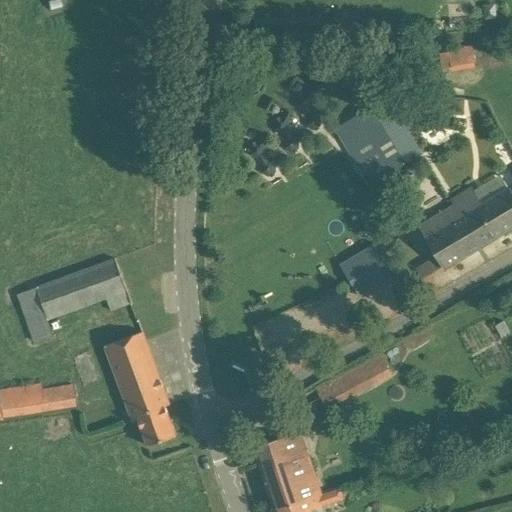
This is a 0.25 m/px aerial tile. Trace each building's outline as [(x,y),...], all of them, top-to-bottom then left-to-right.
[(451,50),(453,68),(478,64),(475,46),(451,50)] [(307,125),(313,129),(320,125),(320,118),(322,116),(318,114),(317,116),(314,114),(310,107),(310,99),(315,93),(308,89),(304,95),(298,98),(298,106),(304,110),(307,117),(307,125)] [(435,95),(434,113),(463,115),(464,97),(435,95)] [(356,117),(392,176),(425,155),(390,97),(356,117)] [(286,147),(292,151),(298,148),(299,140),(300,138),(296,136),(295,138),(292,136),(289,129),(289,122),(293,115),(287,111),(283,117),(276,121),(276,128),(282,132),(286,140),(286,147)] [(269,175),(275,172),(275,164),(276,162),(272,160),(271,162),(268,160),(264,154),(263,146),(267,139),(261,136),(257,143),(251,146),(252,154),(258,157),(262,164),(262,172),(269,175)] [(483,199),(507,182),(501,172),(476,190),(483,199)] [(418,226),(443,269),(511,227),(511,190),(510,187),(483,203),(473,186),(452,199),(455,204),(418,226)] [(17,295),(36,346),(56,339),(48,319),(107,298),(111,310),(132,302),(116,258),(37,287),(17,295)] [(387,268),(354,287),(359,295),(391,276),(387,268)] [(504,321),(495,325),(501,336),(510,332),(504,321)] [(166,406),(170,404),(143,331),(105,345),(134,420),(139,418),(149,445),(176,435),(166,406)] [(382,354),(317,389),(328,408),(393,374),(382,354)] [(0,390),(0,422),(6,422),(6,419),(79,408),(76,385),(45,390),(44,384),(0,390)] [(254,447),(275,509),(322,493),(307,451),(301,432),(254,447)] [(322,495),(322,493),(275,509),(275,511),(311,511),(310,509),(344,498),(341,489),(322,495)]
